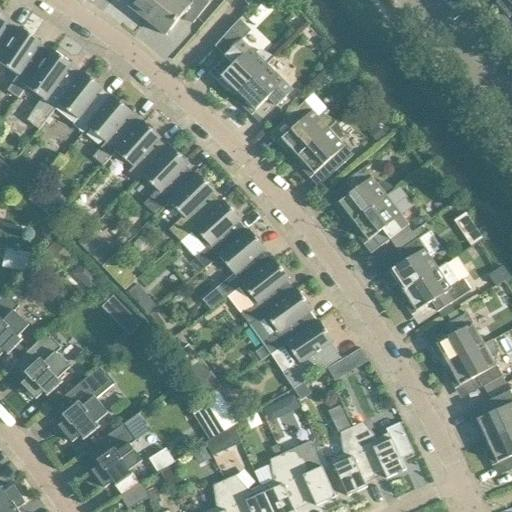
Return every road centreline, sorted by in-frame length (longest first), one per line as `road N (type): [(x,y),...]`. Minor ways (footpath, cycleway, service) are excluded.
road 1 (residential): [(456,481),(380,336),(261,180),(167,86),(49,0)]
road 2 (unclassified): [(511,104),(422,0)]
